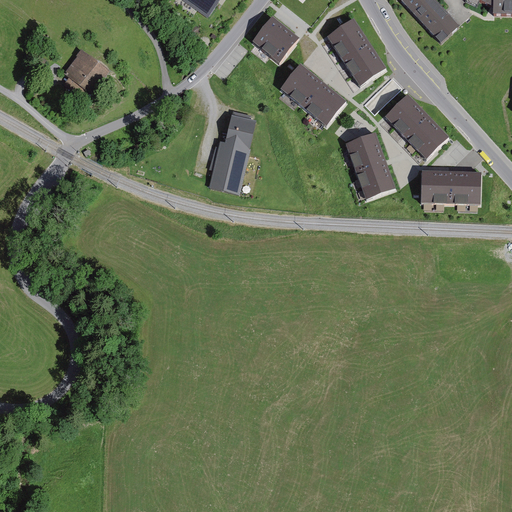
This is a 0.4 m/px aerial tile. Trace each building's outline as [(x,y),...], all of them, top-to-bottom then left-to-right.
[(184,0),(184,1),(209,19),(222,0),(184,0)] [(432,0),(395,0),(441,49),(461,31),(432,0)] [(511,0),(467,0),(493,13),(493,20),(511,20),(511,0)] [(298,41),(273,20),(254,43),(280,64),(298,41)] [(386,72),(354,23),(329,40),(361,88),(371,82),(386,72)] [(77,60),(63,77),(68,81),(62,88),(82,104),(88,97),(91,100),(110,77),(81,53),(76,59),(77,60)] [(47,62),(40,58),(36,64),(43,69),(47,62)] [(324,87),(300,68),(281,92),(327,129),(346,105),(324,87)] [(34,83),(28,91),(35,96),(41,89),(34,83)] [(450,139),(413,101),(390,123),(427,161),(436,153),(450,139)] [(238,195),(257,121),(230,114),(211,188),(238,195)] [(384,164),(374,139),(347,149),(367,202),(394,192),(384,164)] [(447,173),(422,172),(422,206),(480,207),(481,174),(447,173)]
